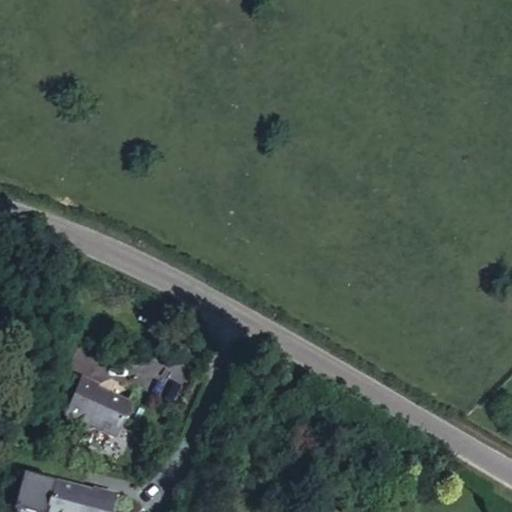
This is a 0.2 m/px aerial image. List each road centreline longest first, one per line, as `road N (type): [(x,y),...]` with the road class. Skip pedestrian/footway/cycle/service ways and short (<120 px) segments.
road 1 (tertiary): [(0,204),(144,260),(511,472)]
road 2 (unknown): [(245,318),(147,510)]
